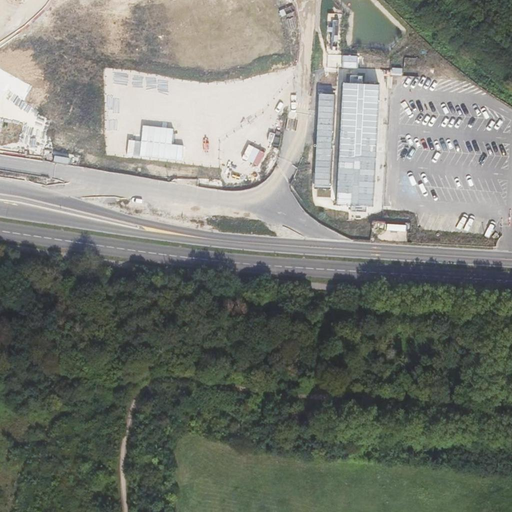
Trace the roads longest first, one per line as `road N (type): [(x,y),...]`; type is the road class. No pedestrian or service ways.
road 1 (secondary): [(197,238),(511,258)]
road 2 (track): [(125,511),(124,443),(134,400),(150,382),(316,393)]
road 3 (secondary): [(197,238),(0,188)]
road 4 (secondary): [(0,209),(197,238)]
road 5 (track): [(316,393),(511,403)]
